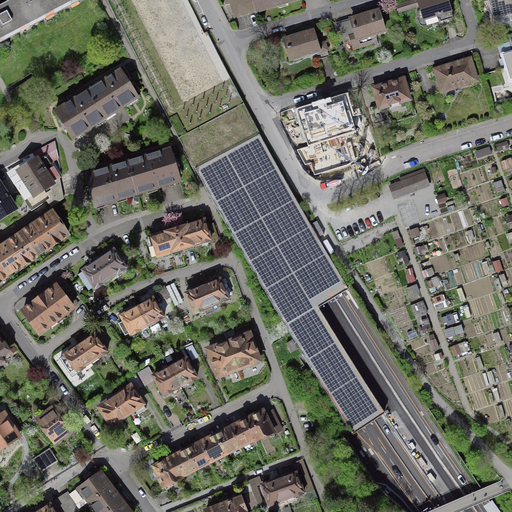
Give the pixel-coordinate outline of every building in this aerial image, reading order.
[(16,0),(0,8),(0,42),(37,23),(25,0),(16,0)] [(25,0),(37,23),(80,0),(25,0)] [(224,0),(226,5),(229,4),(234,18),(294,0),(224,0)] [(397,13),(414,7),(412,0),(395,6),(397,13)] [(417,0),(423,19),(434,16),(438,28),(453,24),(451,18),(453,18),(447,0),(417,0)] [(511,0),(488,0),(493,19),(511,14),(511,0)] [(351,20),(335,25),(340,41),(350,38),(353,48),(371,43),(369,35),(384,31),(378,11),(357,17),(351,19),(351,20)] [(290,38),(285,40),(291,59),(318,51),(320,59),(329,56),(325,42),(317,44),(315,39),(317,39),(314,31),(295,37),(295,36),(292,37),(290,37),(290,38)] [(509,81),(509,82),(510,82),(511,82),(511,81),(511,36),(511,37),(510,37),(509,38),(509,39),(509,40),(509,41),(510,42),(511,42),(510,43),(511,50),(511,49),(511,52),(506,54),(505,54),(505,53),(504,53),(503,52),(502,53),(501,53),(501,54),(500,55),(500,56),(501,56),(501,57),(502,58),(503,58),(504,58),(505,61),(506,65),(505,65),(504,66),(504,67),(504,68),(504,69),(505,69),(505,70),(506,70),(507,70),(509,77),(508,77),(508,78),(508,79),(508,80),(508,81),(509,81)] [(452,64),(435,69),(442,91),(476,80),(470,59),(452,64)] [(104,81),(88,91),(105,118),(138,97),(121,70),(104,81)] [(386,84),(374,88),(379,104),(370,107),(375,124),(384,121),(380,107),(390,105),(391,108),(400,105),(399,102),(409,99),(403,79),(391,82),(389,83),(386,84)] [(105,118),(88,91),(71,101),(55,112),(72,139),(105,118)] [(319,105),(298,112),(308,146),(356,132),(346,97),(324,103),(324,104),(322,105),(319,106),(319,105)] [(502,143),(496,145),(499,156),(505,154),(502,143)] [(149,156),(127,162),(136,193),(180,180),(170,149),(149,156)] [(43,188),(50,199),(62,191),(58,186),(60,184),(57,179),(59,177),(45,156),(37,161),(37,160),(28,166),(20,171),(35,194),(43,188)] [(511,159),(502,162),(505,171),(511,168),(511,159)] [(136,193),(127,162),(106,169),(85,175),(94,206),(136,193)] [(390,186),(392,192),(394,198),(395,198),(430,185),(424,169),(400,178),(402,182),(390,186)] [(501,181),(495,183),(499,194),(505,192),(501,181)] [(0,216),(14,207),(0,186),(0,216)] [(62,191),(50,199),(47,201),(49,204),(51,207),(63,199),(59,193),(62,191)] [(446,195),(437,198),(439,204),(448,201),(446,195)] [(399,203),(405,225),(420,221),(414,199),(399,203)] [(48,214),(37,222),(53,245),(51,242),(57,238),(59,241),(68,235),(52,212),(48,214)] [(192,224),(187,225),(193,245),(200,242),(201,245),(211,242),(211,241),(218,239),(213,224),(206,226),(204,220),(192,224)] [(393,221),(387,223),(390,232),(396,229),(393,221)] [(53,245),(37,222),(33,224),(22,232),(38,255),(36,252),(42,248),(44,251),(53,245)] [(193,245),(187,225),(181,227),(148,237),(154,257),(193,245)] [(417,229),(408,232),(411,240),(420,237),(417,229)] [(38,255),(22,232),(18,234),(7,242),(23,265),(21,262),(27,258),(29,261),(38,255)] [(398,233),(392,235),(397,249),(403,247),(398,233)] [(23,265),(7,242),(3,244),(0,246),(0,263),(8,275),(6,272),(12,268),(14,271),(23,265)] [(426,245),(414,249),(418,259),(430,255),(426,245)] [(102,258),(98,260),(109,277),(116,272),(118,274),(126,269),(113,250),(102,258)] [(109,277),(98,260),(94,263),(83,270),(86,275),(80,278),(88,289),(93,286),(96,289),(104,284),(103,282),(109,277)] [(500,260),(493,263),(496,274),(504,271),(500,260)] [(207,284),(203,286),(211,305),(219,302),(220,304),(228,300),(219,279),(207,284)] [(437,280),(427,283),(430,292),(440,288),(437,280)] [(34,303),(23,311),(39,333),(72,308),(72,307),(78,303),(62,282),(56,287),(56,286),(45,295),(44,293),(39,298),(33,302),(34,303)] [(173,284),(167,287),(176,306),(183,303),(176,289),(173,284)] [(417,285),(406,289),(408,297),(419,293),(417,285)] [(211,305),(203,286),(198,288),(186,293),(195,314),(204,310),(203,308),(211,305)] [(166,287),(159,290),(164,301),(171,297),(166,287)] [(443,296),(432,299),(435,308),(446,304),(443,296)] [(137,307),(146,324),(154,321),(155,323),(164,318),(153,298),(141,305),(137,307)] [(423,303),(417,305),(420,314),(426,311),(423,303)] [(146,324),(137,307),(133,309),(121,316),(124,321),(118,323),(125,335),(130,333),(132,336),(140,331),(139,329),(146,324)] [(452,316),(440,320),(442,326),(454,321),(452,316)] [(429,319),(422,321),(427,334),(433,331),(429,319)] [(453,329),(444,332),(446,338),(455,335),(453,329)] [(94,334),(83,342),(79,344),(91,361),(98,356),(99,358),(107,353),(94,334)] [(218,376),(259,360),(249,334),(228,342),(208,350),(218,376)] [(297,348),(292,339),(286,342),(289,347),(291,351),(297,348)] [(0,361),(4,359),(2,357),(9,353),(2,343),(0,340),(0,361)] [(436,340),(431,342),(434,351),(440,349),(436,340)] [(135,343),(129,346),(135,357),(141,353),(138,348),(135,343)] [(186,358),(188,362),(199,356),(192,343),(181,349),(186,358)] [(91,361),(79,344),(76,347),(64,355),(65,355),(60,358),(72,376),(77,373),(85,368),(84,366),(91,361)] [(459,346),(450,349),(453,358),(462,355),(459,346)] [(441,353),(432,356),(435,364),(444,361),(441,353)] [(173,365),(170,367),(179,385),(187,381),(188,383),(197,378),(188,362),(186,358),(173,365)] [(145,386),(156,380),(154,376),(152,372),(148,367),(143,370),(137,373),(145,386)] [(179,385),(170,367),(166,369),(154,376),(156,380),(165,396),(173,391),(172,389),(179,385)] [(135,375),(127,381),(130,386),(134,391),(142,386),(135,375)] [(115,396),(127,414),(134,410),(136,412),(144,406),(142,404),(143,404),(134,391),(133,390),(130,386),(115,396)] [(318,392),(346,438),(351,435),(352,434),(324,388),(318,392)] [(120,419),(127,414),(115,396),(99,407),(102,411),(112,426),(116,427),(122,422),(120,419)] [(48,415),(39,423),(51,439),(52,439),(55,442),(62,437),(69,431),(67,428),(67,427),(55,411),(54,410),(48,415)] [(249,418),(246,420),(256,440),(272,431),(271,429),(279,425),(272,411),(268,413),(264,414),(263,411),(249,418)] [(234,426),(231,427),(240,446),(254,439),(255,440),(256,440),(246,420),(234,426)] [(0,448),(13,440),(17,437),(12,429),(7,422),(3,425),(2,424),(0,425),(0,448)] [(227,429),(216,435),(225,453),(240,446),(231,427),(227,429)] [(225,453),(216,435),(204,441),(201,442),(210,461),(225,453)] [(198,444),(186,450),(195,468),(210,461),(201,442),(198,444)] [(49,448),(41,454),(49,466),(53,464),(57,461),(49,448)] [(195,468),(186,450),(174,456),(171,457),(181,478),(181,477),(180,476),(195,468)] [(41,454),(33,459),(41,472),(45,469),(49,466),(41,454)] [(181,478),(171,457),(168,459),(154,466),(164,486),(166,489),(172,502),(188,496),(181,478)] [(306,488),(308,492),(313,490),(302,460),(292,464),(293,466),(294,469),(297,468),(298,470),(301,469),(302,473),(303,473),(308,487),(306,488)] [(89,502),(111,485),(100,472),(93,476),(87,481),(78,488),(78,487),(70,494),(76,504),(86,497),(89,502)] [(283,477),(279,479),(287,502),(295,499),(295,497),(304,494),(296,472),(283,477)] [(287,502),(279,479),(274,480),(262,485),(270,506),(278,503),(279,505),(287,502)] [(248,501),(251,511),(259,511),(249,484),(242,487),(248,501)] [(251,486),(259,510),(265,508),(260,496),(256,484),(251,486)] [(111,485),(89,502),(96,511),(104,511),(121,499),(116,492),(111,485)] [(76,511),(79,510),(68,492),(62,496),(56,500),(63,511),(76,511)] [(235,499),(205,511),(245,511),(244,509),(246,509),(241,497),(235,499)] [(130,511),(125,505),(121,499),(104,511),(130,511)] [(38,511),(36,511),(63,511),(56,500),(38,511)]
